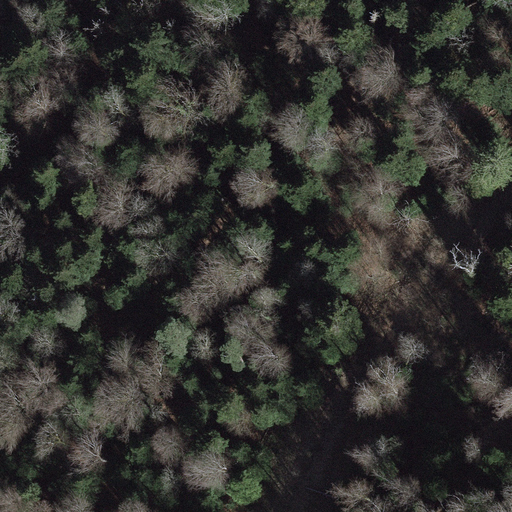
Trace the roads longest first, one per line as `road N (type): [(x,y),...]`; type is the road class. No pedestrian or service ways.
road 1 (track): [(290,511),(356,382),(511,192)]
road 2 (track): [(0,142),(179,0)]
